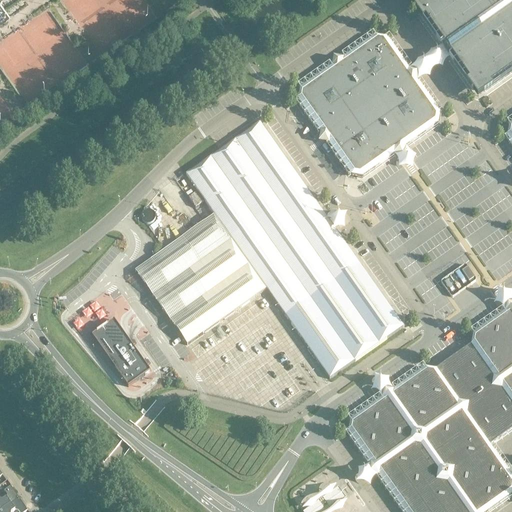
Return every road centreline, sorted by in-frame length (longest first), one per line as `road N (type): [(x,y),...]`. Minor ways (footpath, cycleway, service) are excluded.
road 1 (unclassified): [(65,256),(170,159),(265,93)]
road 2 (unclassified): [(437,335),(349,209)]
road 3 (unclassified): [(314,424),(437,335)]
road 4 (unclassified): [(265,93),(388,6)]
road 5 (unclassified): [(349,209),(470,125)]
road 6 (unclassified): [(388,6),(470,125)]
road 7 (unclassified): [(349,209),(265,93)]
